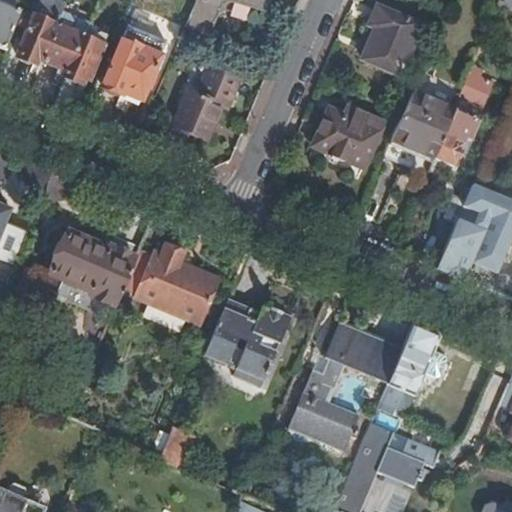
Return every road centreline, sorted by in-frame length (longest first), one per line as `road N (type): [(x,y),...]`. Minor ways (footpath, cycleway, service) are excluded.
road 1 (residential): [(232,216),(511,334)]
road 2 (residential): [(0,118),(232,216)]
road 3 (residential): [(232,216),(323,0)]
